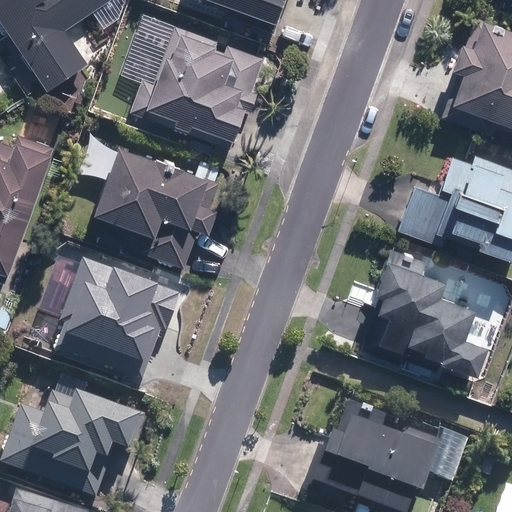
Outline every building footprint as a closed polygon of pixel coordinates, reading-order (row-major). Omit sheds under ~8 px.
[(92,60),(73,28),(114,4),(111,0),(0,0),(0,10),(13,33),(45,88),(92,60)] [(289,0),(216,0),(282,21),(289,0)] [(444,110),(511,134),(511,25),(481,14),(470,43),(468,42),(444,110)] [(263,55),(175,23),(143,109),(231,142),(263,55)] [(3,132),(1,139),(0,139),(0,265),(11,270),(53,149),(3,132)] [(220,178),(119,141),(95,207),(150,228),(142,250),(184,265),(192,243),(195,244),(220,178)] [(511,187),(510,186),(511,181),(511,165),(465,146),(453,176),(446,195),(415,183),(398,226),(446,245),(452,231),(511,254),(511,187)] [(464,335),(475,306),(439,292),(445,275),(388,256),(372,304),(392,311),(383,336),(476,370),(486,343),(464,335)] [(90,261),(57,346),(145,380),(178,295),(90,261)] [(25,399),(1,461),(95,497),(116,444),(131,450),(144,415),(53,381),(43,406),(25,399)] [(341,412),(317,482),(402,511),(407,511),(432,444),(341,412)] [(90,511),(91,509),(18,487),(10,511),(90,511)]
